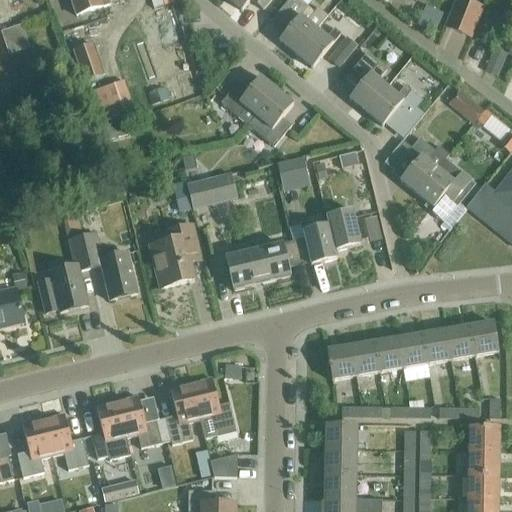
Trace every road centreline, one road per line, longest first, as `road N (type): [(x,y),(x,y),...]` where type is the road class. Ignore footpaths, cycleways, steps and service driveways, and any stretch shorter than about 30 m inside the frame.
road 1 (residential): [(200,0),(367,141),(405,297)]
road 2 (residential): [(0,393),(279,325)]
road 3 (residential): [(274,511),(279,325)]
road 4 (residential): [(511,110),(368,0)]
road 5 (residential): [(279,325),(405,297)]
